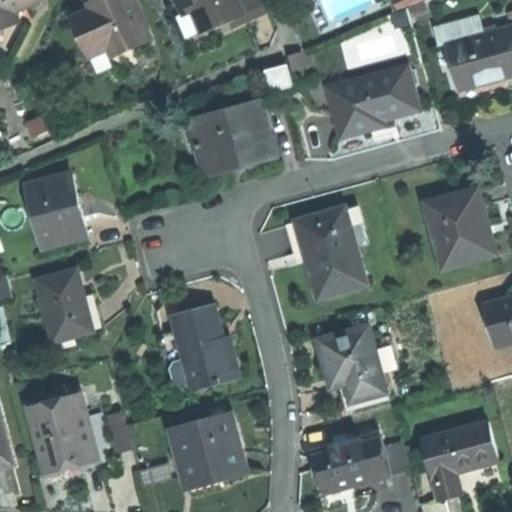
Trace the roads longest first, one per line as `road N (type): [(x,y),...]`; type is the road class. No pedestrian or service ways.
road 1 (residential): [(241,209),(278,373),(283,511)]
road 2 (residential): [(511,127),(257,192),(241,209)]
